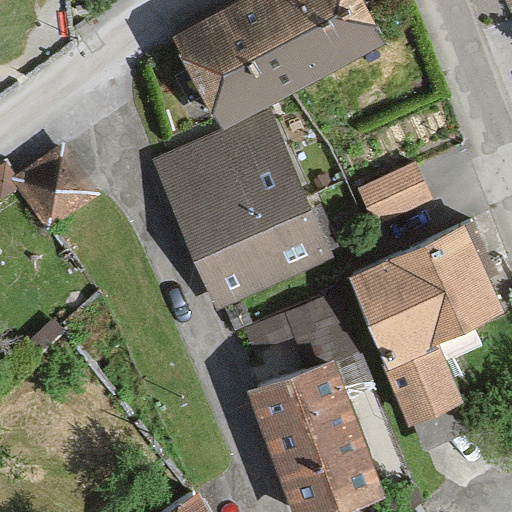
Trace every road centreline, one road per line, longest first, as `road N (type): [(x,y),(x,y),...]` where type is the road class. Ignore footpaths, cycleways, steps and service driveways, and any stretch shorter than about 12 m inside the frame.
road 1 (residential): [(85,58),(254,511)]
road 2 (residential): [(511,138),(449,0)]
